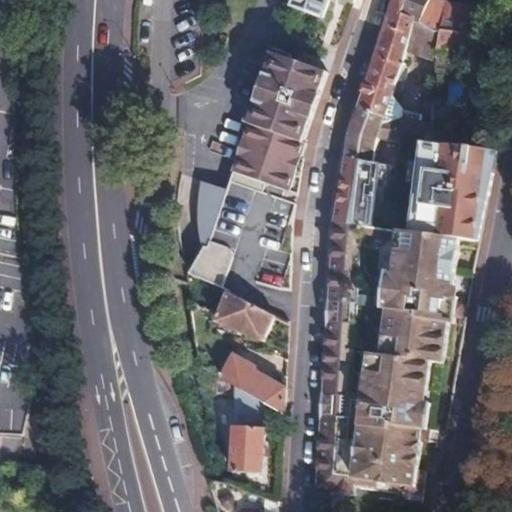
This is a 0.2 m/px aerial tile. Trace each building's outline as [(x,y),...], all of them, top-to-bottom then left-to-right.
[(351,0),(292,0),(289,10),(318,20),(325,2),(332,4),(334,0),(349,6),(351,0)] [(407,37),(412,21),(398,17),(403,0),(393,0),(391,8),(383,31),(407,37)] [(444,0),(403,0),(398,17),(412,21),(416,22),(437,26),(471,30),(476,31),(481,9),(444,0)] [(433,51),(437,26),(416,22),(412,21),(407,37),(383,31),(368,75),(356,113),(378,117),(375,136),(412,142),(427,144),(430,121),(417,116),(420,110),(404,105),(392,88),(404,50),(431,59),(433,51)] [(467,56),(471,30),(437,26),(433,51),(467,56)] [(314,108),(324,78),(324,77),(269,59),(256,99),(275,102),(314,108)] [(290,231),(305,155),(309,131),(314,108),(275,102),(256,99),(215,224),(204,256),(200,255),(191,285),(221,299),(242,309),(270,322),(285,329),(290,231)] [(371,161),(375,136),(378,117),(356,113),(347,137),(344,157),(371,161)] [(421,213),(431,145),(427,144),(412,142),(401,209),(421,213)] [(382,231),(386,205),(338,197),(334,221),(334,224),(362,228),(382,231)] [(356,263),(362,228),(334,224),(331,260),(356,263)] [(430,404),(436,366),(442,367),(445,349),(449,350),(457,299),(452,298),(460,242),(382,231),(362,228),(356,263),(331,260),(328,305),(348,308),(347,323),(327,321),(323,398),(342,401),(340,415),(322,413),(318,475),(357,480),(418,489),(426,432),(431,432),(435,405),(430,404)] [(270,322),(242,309),(221,299),(213,323),(259,344),(270,322)] [(347,323),(348,308),(328,305),(327,321),(347,323)] [(282,393),(251,377),(253,371),(231,359),(219,383),(231,389),(262,405),(281,415),(282,393)] [(255,480),(262,405),(231,389),(224,476),(255,480)] [(340,415),(342,401),(323,398),(322,413),(340,415)] [(355,497),(357,480),(318,475),(317,492),(355,497)]
